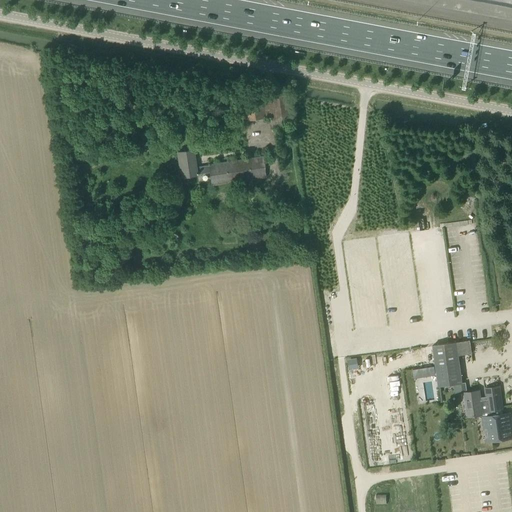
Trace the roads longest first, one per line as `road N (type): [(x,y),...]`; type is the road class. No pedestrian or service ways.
road 1 (unclassified): [(511,113),(0,15)]
road 2 (motorway): [(161,0),(511,65)]
